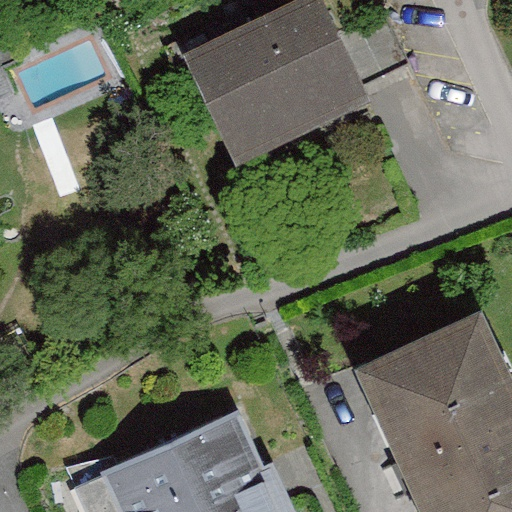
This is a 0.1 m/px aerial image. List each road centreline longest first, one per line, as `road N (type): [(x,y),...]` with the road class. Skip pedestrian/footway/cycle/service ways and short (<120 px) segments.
road 1 (residential): [(0,427),(184,320),(511,203)]
road 2 (residential): [(336,401),(388,511)]
